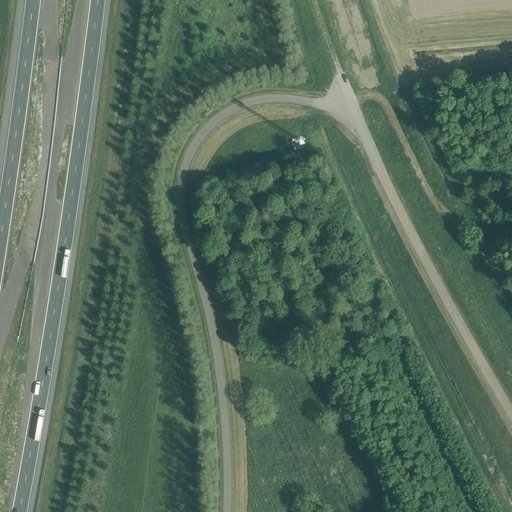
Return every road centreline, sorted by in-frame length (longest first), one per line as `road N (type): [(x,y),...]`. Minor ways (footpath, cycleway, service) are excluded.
road 1 (unclassified): [(511,414),(342,110),(281,97),(249,100),(219,113),(198,135),(182,162),(179,190),(221,380),(227,511)]
road 2 (motorway): [(19,511),(97,0)]
road 3 (motorway): [(31,0),(0,233)]
